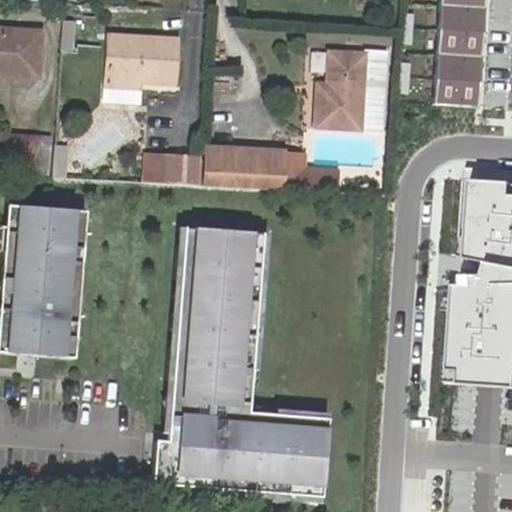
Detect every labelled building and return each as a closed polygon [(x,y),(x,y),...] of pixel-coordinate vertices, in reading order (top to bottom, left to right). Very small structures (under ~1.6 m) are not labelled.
[(480,0),(436,0),(431,108),(475,110),(480,0)] [(0,77),(36,80),(38,37),(0,33),(0,77)] [(133,82),(137,83),(173,85),(177,45),(107,40),(103,80),(133,82)] [(324,100),(314,100),(311,132),(355,136),(361,61),(327,59),(325,92),(324,100)] [(133,82),(103,80),(102,102),(132,104),(133,82)] [(314,92),(314,100),(324,100),(325,92),(314,92)] [(0,138),(0,168),(30,171),(32,140),(0,138)] [(0,168),(0,178),(45,181),(49,142),(32,140),(30,171),(0,168)] [(63,160),(63,150),(53,149),(52,159),(63,160)] [(282,158),(205,152),(202,190),(279,196),(282,158)] [(299,159),(282,158),(279,196),(334,200),(336,176),(298,174),(299,159)] [(52,159),(51,181),(61,182),(63,160),(52,159)] [(166,161),(144,160),(143,187),(164,188),(166,161)] [(164,188),(196,190),(198,163),(166,161),(164,188)] [(511,178),(462,175),(457,261),(478,262),(477,277),(456,275),(455,286),(448,285),(443,367),(458,368),(457,384),(511,387),(511,178)] [(93,214),(13,206),(0,337),(0,360),(81,365),(93,214)] [(277,235),(183,227),(161,432),(148,430),(145,492),(329,509),(339,419),(260,415),(277,235)]
